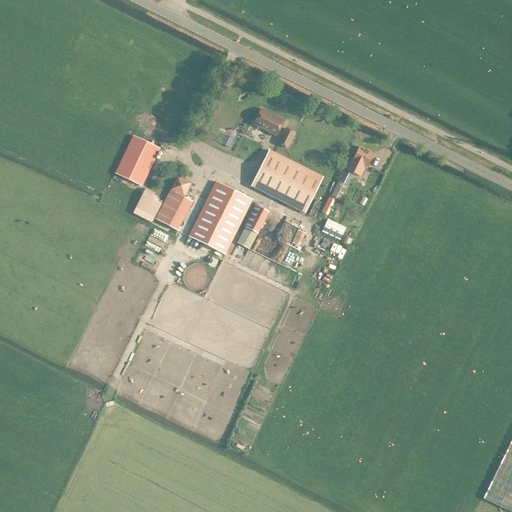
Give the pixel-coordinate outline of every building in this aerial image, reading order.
[(252,124),(275,135),(282,120),(260,108),(252,124)] [(277,143),(285,147),(293,132),(285,128),(277,143)] [(113,173),(140,186),(158,148),(145,141),(132,135),(113,173)] [(345,169),(359,176),(363,168),(371,152),(358,146),(352,158),(350,157),(345,169)] [(303,213),(321,177),(267,150),(249,186),(303,213)] [(161,204),(154,218),(176,230),(191,201),(182,196),(189,182),(176,176),(170,189),(169,189),(161,204)] [(215,179),(186,235),(223,254),(252,198),(215,179)] [(348,185),(337,180),(330,195),(340,200),(348,185)] [(144,188),(133,208),(152,217),(159,203),(156,201),(157,199),(158,197),(152,194),(153,193),(147,190),(144,188)] [(324,213),(332,198),(328,196),(320,211),(324,213)] [(241,225),(243,227),(239,234),(236,242),(248,248),(252,241),(256,233),(267,212),(252,204),(241,225)] [(320,231),(338,240),(345,226),(327,218),(320,231)] [(296,230),(291,242),(298,246),(304,233),(296,230)] [(339,240),(344,243),(347,236),(342,234),(339,240)]
